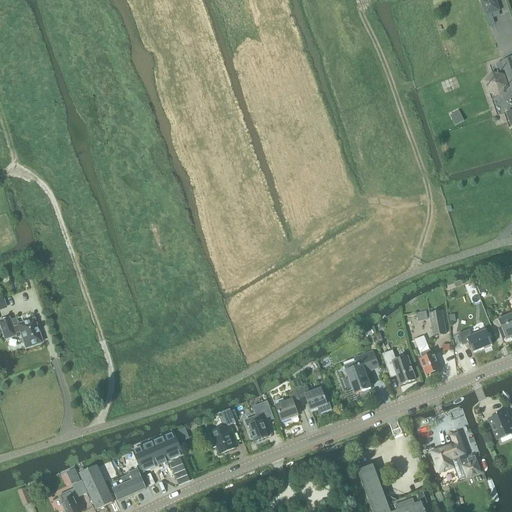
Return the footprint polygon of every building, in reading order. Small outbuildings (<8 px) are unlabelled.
[(485,17),(500,12),(496,0),(485,0),(480,2),(485,17)] [(511,58),(501,62),(511,92),(511,110),(506,113),(511,127),(511,126),(511,58)] [(459,111),(450,115),(455,126),(464,121),(459,111)] [(484,285),(477,287),(480,295),(487,292),(484,285)] [(511,314),(511,315),(498,321),(501,327),(505,338),(506,340),(511,338),(511,310),(511,311),(511,314)] [(426,312),(417,313),(418,321),(427,319),(426,312)] [(443,312),(429,314),(433,337),(446,335),(443,312)] [(9,319),(0,322),(0,327),(4,340),(15,337),(14,334),(20,332),(25,349),(42,344),(34,320),(17,325),(18,327),(13,329),(9,319)] [(472,337),(470,331),(458,335),(463,346),(470,343),(474,353),(492,346),(486,332),(472,337)] [(427,346),(418,350),(420,355),(422,359),(420,360),(427,376),(440,371),(434,355),(431,356),(430,351),(429,351),(427,346)] [(400,386),(416,381),(407,358),(396,362),(394,355),(392,351),(382,355),(390,379),(397,377),(400,386)] [(348,361),(343,363),(349,379),(344,381),(346,386),(348,391),(350,390),(352,389),(355,396),(371,390),(365,374),(379,369),(373,352),(354,359),(348,361)] [(291,401),(276,406),(282,423),(298,417),(294,407),(301,404),(296,391),(293,384),(290,385),(293,392),(288,394),(291,401)] [(302,389),(296,391),(301,404),(307,402),(311,412),(318,410),(320,415),(332,410),(328,399),(325,400),(321,390),(310,394),(307,387),(302,389)] [(253,418),(245,421),(247,429),(249,428),(255,443),(268,438),(263,424),(273,420),(267,403),(260,405),(263,414),(253,418)] [(214,440),(210,442),(213,449),(217,447),(220,455),(236,449),(233,443),(236,442),(230,426),(236,424),(230,410),(218,415),(223,428),(211,433),(214,440)] [(507,412),(488,420),(496,442),(511,435),(511,419),(511,418),(509,419),(507,412)] [(185,428),(174,433),(179,444),(189,440),(185,428)] [(489,433),(482,436),(486,445),(493,442),(489,433)] [(133,452),(143,474),(166,464),(173,479),(188,472),(181,457),(183,456),(173,434),(133,452)] [(453,444),(431,453),(439,475),(455,469),(460,482),(466,479),(482,474),(477,460),(476,461),(475,456),(468,459),(467,457),(458,434),(451,437),(453,444)] [(373,466),(357,472),(372,511),(430,511),(429,510),(424,511),(423,507),(427,505),(423,493),(398,502),(384,496),(373,466)] [(97,467),(81,474),(97,511),(114,504),(97,467)] [(139,476),(111,488),(118,503),(145,490),(139,476)] [(75,490),(59,497),(65,511),(80,511),(77,506),(79,505),(76,499),(78,498),(87,494),(82,482),(73,486),(75,490)]
